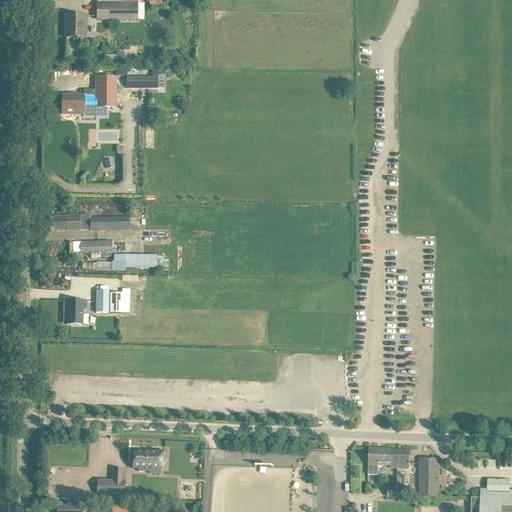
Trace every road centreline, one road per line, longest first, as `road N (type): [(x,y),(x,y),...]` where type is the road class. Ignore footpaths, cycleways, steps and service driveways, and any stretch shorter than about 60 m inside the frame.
road 1 (unclassified): [(511,439),(23,422)]
road 2 (unknown): [(405,0),(384,56),(386,142),(370,188),(376,434)]
road 3 (tertiary): [(23,422),(27,0)]
